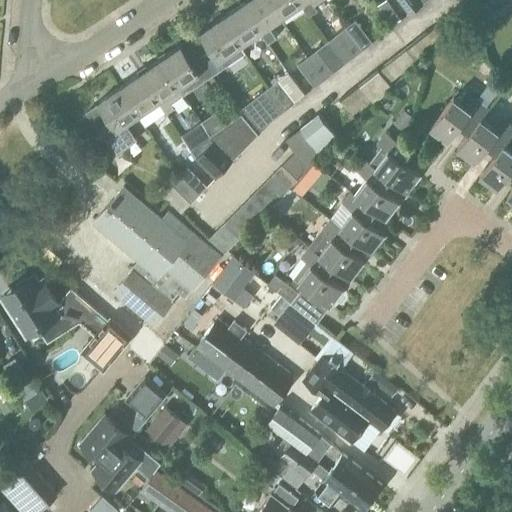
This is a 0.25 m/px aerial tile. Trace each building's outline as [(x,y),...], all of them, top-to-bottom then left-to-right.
[(269,0),(246,0),(241,3),(261,32),(269,44),(278,37),(270,25),(281,18),(269,0)] [(297,0),(269,0),(281,18),(301,4),(297,0)] [(297,0),(301,4),(309,17),(319,10),(316,5),(323,0),(297,0)] [(405,0),(413,10),(422,3),(420,0),(405,0)] [(511,0),(507,0),(499,8),(509,18),(511,14),(511,0)] [(241,3),(221,17),(241,45),(261,32),(241,3)] [(463,19),(458,11),(456,9),(437,23),(439,26),(444,32),(445,33),(463,19)] [(221,17),(200,31),(211,48),(203,54),(216,72),(245,52),(241,45),(221,17)] [(347,26),(364,48),(373,42),(355,19),(347,26)] [(347,26),(327,41),(344,63),(364,48),(347,26)] [(416,59),(435,44),(426,31),(406,47),(416,59)] [(327,41),(307,56),(325,78),(344,63),(327,41)] [(181,45),(160,59),(183,94),(213,74),(200,56),(192,62),(181,45)] [(405,69),(397,58),(395,55),(384,64),(395,77),(405,69)] [(315,86),(325,78),(307,56),(298,64),(315,86)] [(151,65),(139,73),(158,101),(159,101),(167,113),(175,107),(171,102),(183,94),(160,59),(151,65)] [(377,69),(359,83),(372,100),(390,86),(377,69)] [(119,87),(138,115),(158,101),(139,73),(119,87)] [(278,79),(269,86),(286,109),(295,102),(278,79)] [(492,79),(478,97),(487,104),(501,86),(492,79)] [(349,91),(362,108),(372,100),(359,83),(349,91)] [(252,100),(269,122),(286,109),(269,86),(252,100)] [(126,123),(138,115),(119,87),(98,101),(100,103),(87,112),(115,154),(137,139),(126,123)] [(481,117),(482,117),(489,108),(470,95),(464,104),(454,96),(430,128),(447,141),(462,121),(472,128),(481,117)] [(404,109),(394,122),(407,133),(412,114),(404,109)] [(319,113),(299,128),(318,155),(336,136),(319,113)] [(242,114),(211,135),(215,141),(233,159),(258,133),(257,132),(242,114)] [(498,130),(482,117),(481,117),(472,128),(457,148),(475,161),(490,141),(500,149),(504,144),(511,133),(511,125),(505,120),(498,130)] [(282,164),(297,178),(318,155),(299,128),(285,139),(294,152),(283,163),(282,164)] [(380,145),(368,161),(375,166),(375,167),(386,176),(406,191),(419,173),(399,158),(407,147),(386,132),(377,143),(380,145)] [(211,135),(190,149),(196,157),(215,177),(233,159),(215,141),(211,135)] [(511,150),(504,144),(500,149),(479,175),(497,189),(511,168),(511,150)] [(375,167),(375,166),(365,159),(357,170),(367,177),(354,194),(386,218),(398,200),(379,185),(386,176),(375,167)] [(282,164),(274,173),(288,187),(297,178),(282,164)] [(198,194),(207,186),(187,166),(178,175),(198,194)] [(280,195),(288,187),(274,173),(265,181),(280,195)] [(182,211),(198,194),(178,175),(170,182),(176,188),(167,197),(182,211)] [(258,189),(272,203),(280,195),(265,181),(258,189)] [(124,186),(94,221),(140,259),(127,276),(115,290),(154,321),(171,300),(170,298),(177,289),(185,296),(220,254),(168,211),(162,218),(124,186)] [(249,197),(264,212),(272,203),(258,189),(249,197)] [(342,202),(331,219),(340,226),(351,235),(371,250),(384,233),(365,218),(372,207),(386,218),(354,194),(350,192),(342,202)] [(241,205),(256,220),(264,212),(249,197),(241,205)] [(232,214),(247,229),(256,220),(241,205),(232,214)] [(224,222),(239,237),(247,229),(232,214),(224,222)] [(330,262),(350,277),(364,260),(344,245),(351,235),(340,226),(331,219),(330,219),(322,229),(310,245),(320,253),(319,254),(330,262)] [(224,222),(216,231),(231,245),(239,237),(224,222)] [(306,260),(293,277),(298,281),(302,284),(297,292),(308,300),(323,312),(329,304),(330,305),(343,287),(323,272),(330,262),(319,254),(320,253),(310,245),(301,257),(306,260)] [(235,253),(213,282),(234,298),(241,303),(261,278),(253,273),(256,269),(235,253)] [(45,321),(50,329),(63,321),(53,306),(58,303),(43,280),(38,283),(34,276),(29,279),(25,278),(17,283),(16,287),(11,290),(14,296),(7,301),(27,333),(45,321)] [(218,316),(195,346),(214,361),(273,406),(294,379),(293,373),(243,335),(247,329),(234,319),(230,325),(218,316)] [(85,351),(103,367),(129,336),(111,321),(85,351)] [(395,410),(342,369),(356,350),(319,322),(301,344),(319,358),(306,375),(306,380),(322,393),(311,408),(352,440),(369,418),(382,428),(395,410)] [(142,342),(151,349),(166,330),(158,323),(142,342)] [(15,357),(4,364),(25,398),(36,391),(15,357)] [(43,376),(58,408),(79,398),(72,382),(77,379),(70,363),(43,376)] [(147,417),(165,396),(143,378),(125,399),(132,405),(147,417)] [(319,434),(279,404),(267,421),(292,440),(306,451),(319,434)] [(163,441),(181,419),(165,407),(148,428),(163,441)] [(105,415),(82,442),(84,444),(82,445),(91,453),(93,451),(102,459),(94,468),(95,469),(126,432),(116,424),(105,415)] [(126,432),(95,469),(103,476),(102,478),(110,485),(112,483),(116,487),(135,464),(149,476),(158,461),(159,461),(138,443),(130,436),(126,432)] [(316,462),(318,460),(306,451),(292,440),(281,453),(271,468),(298,487),(311,469),(323,478),(322,480),(315,488),(334,503),(341,494),(361,510),(382,483),(342,453),(328,471),(316,462)] [(35,511),(56,494),(24,457),(0,478),(0,481),(26,511),(35,511)] [(149,476),(141,487),(176,511),(216,511),(211,508),(215,502),(201,492),(207,485),(204,483),(192,474),(190,473),(183,481),(169,470),(158,461),(149,476)] [(299,511),(291,506),(298,496),(279,482),(271,493),(270,493),(255,511),(299,511)] [(0,502),(0,511),(12,511),(3,501),(1,503),(0,502)]
